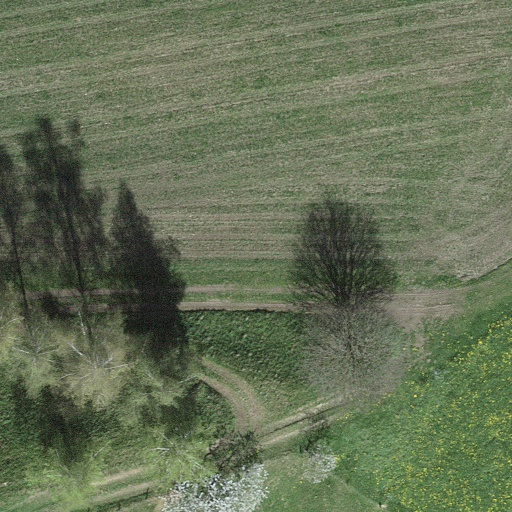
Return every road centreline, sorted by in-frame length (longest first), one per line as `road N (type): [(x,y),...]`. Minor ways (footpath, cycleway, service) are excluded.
road 1 (track): [(46,511),(372,393),(511,275)]
road 2 (track): [(511,268),(406,285),(0,310)]
road 3 (track): [(372,393),(310,511)]
